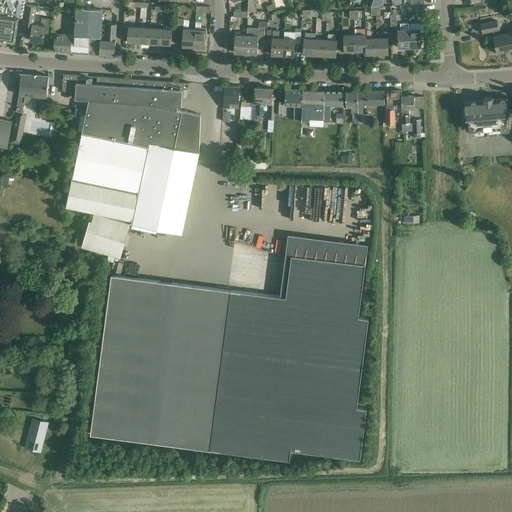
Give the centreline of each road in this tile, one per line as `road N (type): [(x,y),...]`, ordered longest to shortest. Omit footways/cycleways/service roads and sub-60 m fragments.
road 1 (track): [(0,473),(42,489),(57,479),(73,422),(75,323),(95,266)]
road 2 (tertiary): [(216,71),(449,78)]
road 3 (tertiary): [(216,71),(0,60)]
